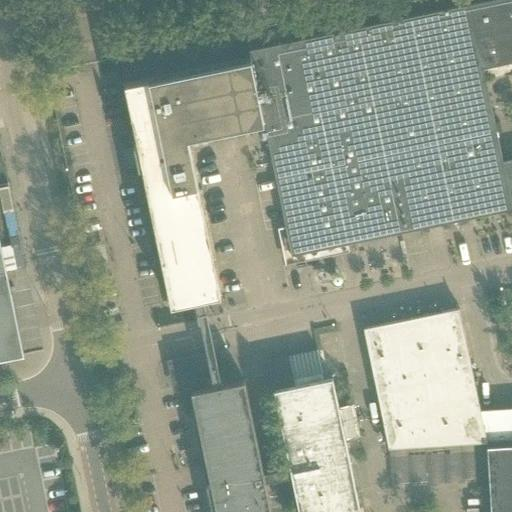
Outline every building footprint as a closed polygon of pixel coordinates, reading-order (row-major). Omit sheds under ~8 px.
[(511,0),(489,0),(248,51),(249,57),(263,123),(291,256),(511,209),(511,159),(503,161),(483,68),(511,62),(511,0)] [(249,57),(127,82),(124,83),(171,305),(191,301),(195,300),(204,298),(220,295),(216,275),(187,138),(263,123),(249,57)] [(0,359),(23,355),(0,242),(0,359)] [(481,413),(481,409),(460,308),(363,328),(389,449),(477,443),(481,443),(483,443),(481,413)] [(317,350),(267,360),(273,389),(290,467),(292,476),(298,511),(360,511),(332,377),(323,379),(317,350)] [(201,360),(176,366),(179,383),(189,381),(191,380),(204,378),(203,370),(201,360)] [(244,380),(191,391),(197,424),(194,425),(206,486),(209,499),(213,498),(215,511),(271,511),(265,482),(292,476),(290,467),(263,472),(244,380)] [(499,412),(481,413),(483,443),(511,440),(511,414),(499,416),(499,412)] [(511,511),(511,444),(486,446),(490,511),(511,511)]
